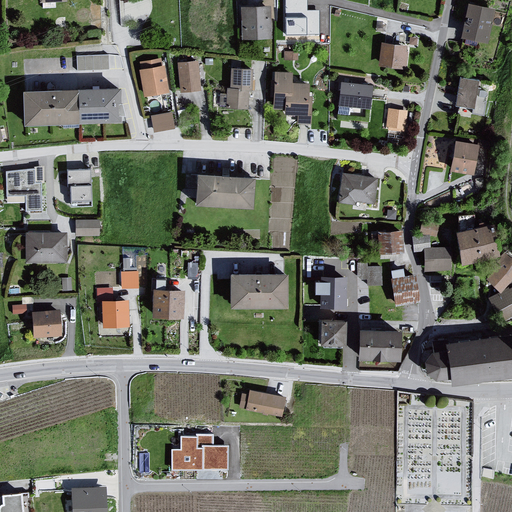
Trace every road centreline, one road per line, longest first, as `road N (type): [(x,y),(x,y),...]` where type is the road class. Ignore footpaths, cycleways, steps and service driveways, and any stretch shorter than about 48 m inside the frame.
road 1 (residential): [(0,159),(255,147),(415,165)]
road 2 (tertiary): [(123,365),(406,386)]
road 3 (residential): [(125,488),(342,485),(343,448)]
road 4 (residential): [(415,165),(410,224),(427,309),(406,386)]
road 5 (residential): [(450,0),(415,165)]
road 6 (tertiary): [(0,375),(123,365)]
road 7 (residential): [(125,488),(123,365)]
